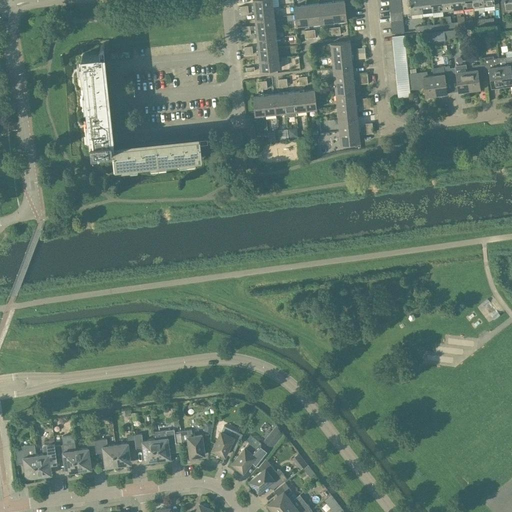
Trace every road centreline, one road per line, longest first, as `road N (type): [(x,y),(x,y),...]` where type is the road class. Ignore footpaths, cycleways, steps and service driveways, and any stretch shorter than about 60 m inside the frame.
road 1 (tertiary): [(392,511),(270,370),(211,358),(59,379)]
road 2 (residential): [(0,222),(19,218),(32,192),(8,20),(13,7),(42,0)]
road 3 (residential): [(511,109),(390,126),(371,0)]
road 4 (residential): [(117,99),(120,124),(130,132),(243,119),(240,85)]
road 5 (residential): [(236,52),(120,65),(117,99)]
road 6 (residential): [(8,507),(141,489)]
road 7 (residential): [(240,85),(117,99)]
